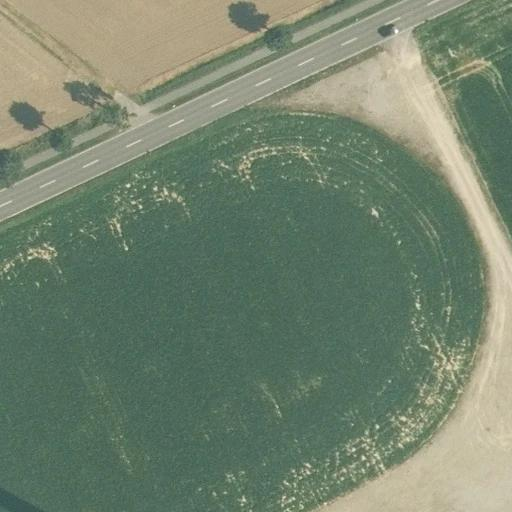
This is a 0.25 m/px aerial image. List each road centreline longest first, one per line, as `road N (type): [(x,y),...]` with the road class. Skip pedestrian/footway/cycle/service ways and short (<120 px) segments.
road 1 (secondary): [(0,204),(440,0)]
road 2 (track): [(511,282),(390,22)]
road 3 (track): [(155,131),(0,11)]
